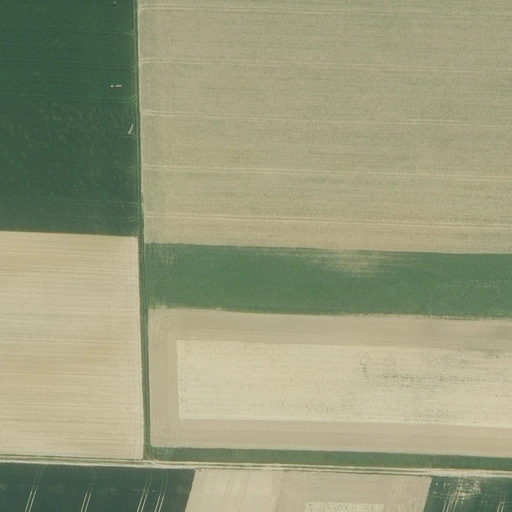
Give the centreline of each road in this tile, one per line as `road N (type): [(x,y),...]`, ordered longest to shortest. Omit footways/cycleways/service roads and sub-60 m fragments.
road 1 (track): [(0,458),(511,475)]
road 2 (track): [(146,463),(133,0)]
